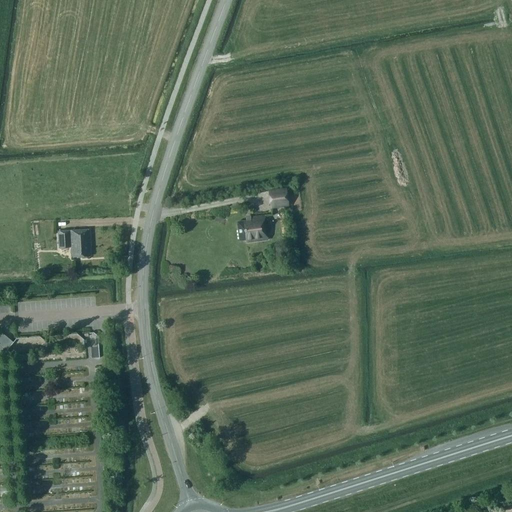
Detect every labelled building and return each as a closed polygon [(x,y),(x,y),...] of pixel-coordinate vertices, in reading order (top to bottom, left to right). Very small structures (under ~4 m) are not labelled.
[(267,191),(270,209),(288,206),(285,189),(267,191)] [(251,220),(237,222),(239,241),(246,242),(267,239),(264,216),(250,217),(251,220)] [(89,245),(90,245),(89,229),(58,231),(59,248),(71,247),(71,254),(72,254),(73,258),(89,257),(89,245)] [(0,355),(1,356),(14,342),(0,329),(0,355)] [(89,334),(91,348),(91,358),(99,358),(98,348),(99,348),(98,336),(93,333),(89,333),(89,334)]
